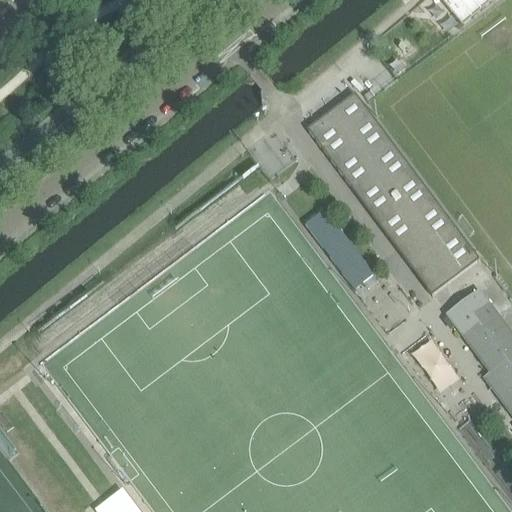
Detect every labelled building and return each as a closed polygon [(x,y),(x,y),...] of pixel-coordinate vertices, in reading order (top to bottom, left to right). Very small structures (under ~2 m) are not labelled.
[(438,0),(463,29),(497,0),(438,0)] [(434,297),(480,262),(354,95),(307,130),(380,226),(434,297)] [(325,213),(305,228),(354,293),(374,278),(325,213)] [(376,285),(383,295),(394,287),(386,277),(376,285)] [(511,336),(485,301),(480,294),(447,318),(454,327),(449,330),(454,337),(458,334),(490,376),(484,381),(511,418),(511,336)] [(139,511),(124,491),(118,495),(105,505),(95,511),(139,511)]
